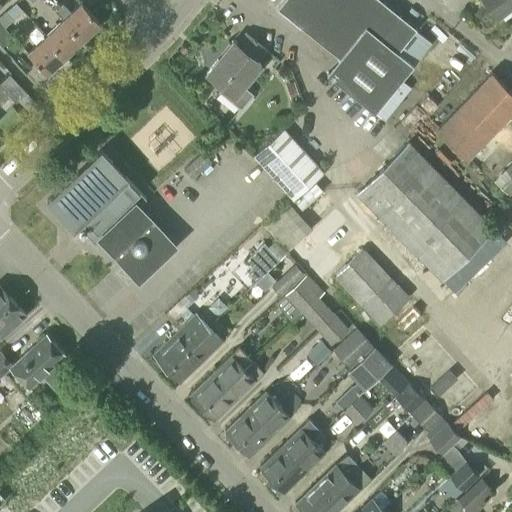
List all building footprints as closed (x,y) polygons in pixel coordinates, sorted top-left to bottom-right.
[(379,0),(283,0),(277,8),(300,27),(338,58),(326,74),(374,113),(413,64),(397,52),(416,29),(415,28),(379,0)] [(511,0),(482,0),(498,19),(511,7),(511,0)] [(62,19),(82,40),(100,23),(99,22),(88,11),(81,3),(80,2),(70,11),(61,2),(53,10),(62,19)] [(0,45),(1,47),(9,39),(1,30),(12,19),(5,11),(0,14),(0,45)] [(62,19),(45,35),(65,56),(82,40),(62,19)] [(256,61),(265,50),(245,34),(236,45),(231,41),(206,74),(223,87),(220,91),(241,108),(252,95),(242,87),(260,64),(256,61)] [(65,56),(45,35),(26,53),(27,54),(28,53),(46,72),(45,73),(46,74),(65,56)] [(511,91),(491,72),(436,130),(466,158),(511,109),(511,91)] [(9,75),(0,82),(0,85),(7,93),(15,102),(25,93),(9,75)] [(293,82),(284,85),(290,99),(298,96),(293,82)] [(315,180),(324,172),(283,128),(252,156),(293,201),(315,180)] [(491,227),(472,209),(409,142),(356,195),(369,210),(439,280),(491,227)] [(77,225),(79,227),(79,228),(78,229),(79,230),(79,231),(79,232),(80,232),(81,233),(82,233),(83,232),(84,232),(85,231),(98,231),(101,235),(100,237),(138,278),(145,271),(146,272),(147,272),(148,272),(149,271),(150,270),(150,269),(150,268),(150,267),(150,266),(173,245),(135,205),(144,197),(126,178),(121,182),(106,166),(111,162),(100,150),(46,201),(73,229),(77,225)] [(183,170),(192,179),(210,162),(202,153),(183,170)] [(511,161),(494,180),(511,197),(511,161)] [(324,190),(315,180),(293,201),(301,210),(324,190)] [(331,207),(312,226),(298,239),(302,242),(289,254),(309,275),(322,263),(379,325),(409,297),(363,248),(366,245),(331,207)] [(287,253),(278,243),(270,250),(264,243),(245,260),(251,267),(246,271),(256,281),(287,253)] [(284,293),(306,273),(296,262),(275,282),(284,293)] [(306,273),(284,293),(284,294),(302,313),(319,297),(324,292),(306,273)] [(0,308),(12,298),(0,285),(0,308)] [(197,295),(192,290),(185,296),(190,302),(197,295)] [(319,297),(302,313),(317,330),(335,314),(319,297)] [(12,298),(0,308),(0,336),(26,313),(12,298)] [(341,309),(335,314),(317,330),(330,345),(348,328),(347,327),(353,321),(341,309)] [(164,370),(208,328),(194,314),(151,355),(164,370)] [(208,328),(164,370),(178,384),(222,342),(208,328)] [(373,346),(357,330),(335,351),(351,367),(373,346)] [(45,333),(12,363),(9,366),(11,368),(28,387),(41,374),(53,387),(67,375),(55,362),(64,353),(45,333)] [(320,340),(306,353),(315,363),(329,350),(320,340)] [(201,407),(251,360),(239,347),(189,394),(190,396),(189,401),(195,407),(200,406),(201,407)] [(289,348),(271,360),(278,372),(297,361),(289,348)] [(0,349),(0,377),(11,368),(9,366),(12,363),(0,349)] [(373,349),(349,372),(365,390),(377,378),(390,367),(373,349)] [(251,360),(201,407),(202,408),(201,413),(207,419),(212,419),(214,420),(263,373),(251,360)] [(377,378),(393,395),(408,382),(391,365),(390,367),(377,378)] [(285,398),(308,384),(301,373),(278,387),(285,398)] [(424,399),(408,382),(393,395),(392,396),(409,414),(410,413),(424,399)] [(236,443),(276,404),(264,392),(223,431),(224,432),(224,436),(230,443),(235,443),(236,443)] [(360,395),(344,411),(356,424),(372,408),(360,395)] [(424,399),(410,413),(428,432),(443,418),(424,399)] [(288,417),(276,404),(236,443),(248,456),(288,417)] [(308,420),(258,467),(259,468),(259,473),(265,479),(270,479),(271,480),(311,441),(320,432),(308,420)] [(442,454),(453,445),(460,437),(446,422),(427,439),(442,454)] [(311,441),(271,480),(270,484),(276,491),(281,490),(282,492),(323,453),(311,441)] [(453,445),(442,454),(434,461),(448,475),(464,459),(458,450),(453,445)] [(334,464),(293,503),(294,504),(294,509),(297,511),(308,511),(356,467),(345,455),(334,464)] [(464,459),(448,475),(438,483),(454,500),(481,476),(464,459)] [(356,467),(308,511),(333,511),(368,479),(356,467)] [(481,477),(457,500),(449,509),(451,511),(470,511),(490,487),(481,477)] [(393,503),(380,490),(356,511),(384,511),(393,503)]
